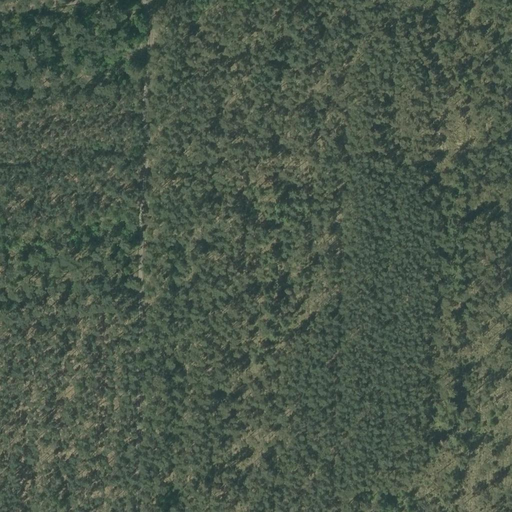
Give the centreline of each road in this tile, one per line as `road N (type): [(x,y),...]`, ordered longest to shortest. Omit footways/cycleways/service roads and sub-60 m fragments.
road 1 (track): [(140,299),(147,0)]
road 2 (track): [(140,299),(135,511)]
